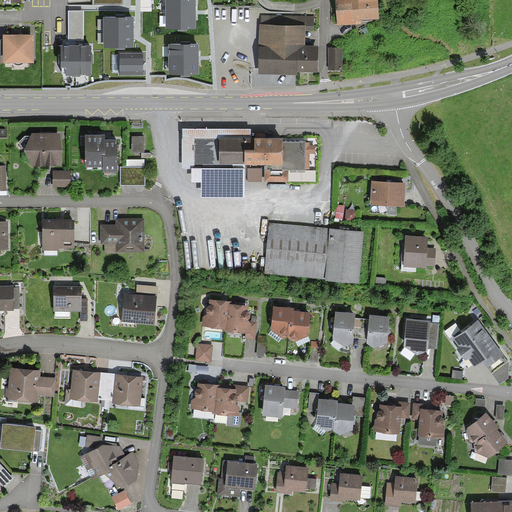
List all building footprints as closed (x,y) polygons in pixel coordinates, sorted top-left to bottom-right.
[(196,0),(165,0),(166,29),(197,29),(197,18),(197,7),(196,0)] [(378,0),(335,0),(337,25),(361,24),(361,20),(365,20),(380,19),(378,0)] [(84,11),(69,11),(69,39),(84,39),(84,11)] [(262,16),(261,25),(306,26),(306,30),(314,30),(315,17),(262,16)] [(134,17),(104,17),(104,48),(134,48),(134,36),(134,27),(134,17)] [(261,25),(260,25),(259,74),(297,75),(297,71),(318,71),(318,46),(305,46),(306,30),(306,26),(261,25)] [(34,34),(4,35),(4,40),(0,40),(0,55),(4,56),(4,62),(34,62),(34,34)] [(199,44),(170,44),(170,74),(199,74),(199,65),(199,53),(199,44)] [(62,67),(63,67),(62,74),(66,74),(66,75),(91,76),(92,45),(85,45),(71,45),(62,45),(62,67)] [(341,48),(329,48),(329,70),(341,70),(341,48)] [(145,53),(120,53),(120,75),(145,75),(145,65),(145,53)] [(251,129),(183,129),(182,167),(188,168),(192,169),(245,169),(245,165),(245,150),(255,150),(255,138),(255,136),(251,136),(251,129)] [(61,131),(32,130),(30,134),(25,134),(19,141),(25,147),(33,163),(61,163),(61,131)] [(103,134),(83,135),(84,167),(101,167),(101,152),(103,148),(103,139),(103,134)] [(143,136),(131,136),(131,152),(143,152),(143,136)] [(245,165),(265,165),(264,182),(288,182),(288,172),(306,172),(306,169),(310,169),(310,154),(316,154),(316,145),(310,145),(310,142),(306,142),(306,138),(255,138),(255,150),(245,150),(245,165)] [(116,171),(115,139),(103,139),(103,148),(101,152),(101,167),(101,171),(116,171)] [(144,167),(120,167),(120,185),(144,184),(144,167)] [(262,168),(248,169),(248,182),(262,182),(262,168)] [(70,184),(70,169),(53,169),(53,184),(70,184)] [(245,169),(192,169),(192,182),(202,182),(202,197),(245,198),(245,169)] [(406,182),(371,181),(370,205),(405,206),(406,182)] [(356,211),(346,210),(345,221),(355,221),(356,211)] [(75,217),(43,216),(43,249),(45,249),(44,254),(58,254),(58,250),(60,250),(60,246),(75,246),(75,217)] [(116,223),(101,223),(101,243),(105,243),(105,252),(116,252),(116,250),(145,250),(145,217),(116,217),(116,223)] [(363,231),(269,223),(267,247),(265,273),(359,281),(363,231)] [(429,236),(407,236),(407,243),(403,243),(402,261),(406,261),(406,265),(435,266),(436,248),(428,248),(429,236)] [(384,286),(386,277),(375,276),(374,285),(384,286)] [(125,290),(123,320),(155,323),(157,296),(159,297),(160,284),(137,282),(136,291),(125,290)] [(14,283),(0,283),(0,308),(14,309),(14,307),(20,307),(20,285),(14,285),(14,283)] [(81,284),(54,284),(54,310),(81,309),(81,297),(81,284)] [(203,324),(224,325),(227,326),(229,300),(230,298),(209,296),(209,302),(207,304),(207,308),(208,311),(204,315),(203,324)] [(227,326),(224,325),(224,328),(246,330),(245,336),(255,337),(257,320),(250,319),(248,317),(249,315),(250,310),(247,309),(248,302),(229,300),(227,326)] [(275,305),(272,330),(268,335),(278,342),(281,336),(289,336),(292,309),(292,307),(275,305)] [(292,309),(289,336),(295,341),(297,346),(309,341),(307,336),(309,311),(292,309)] [(337,311),(335,337),(345,346),(354,342),(354,337),(362,338),(363,319),(356,318),(356,312),(337,311)] [(376,347),(389,342),(390,316),(372,314),(372,319),(363,319),(362,338),(370,338),(369,342),(376,347)] [(419,354),(429,347),(436,348),(439,322),(409,319),(406,345),(419,354)] [(504,355),(480,320),(456,337),(476,366),(483,361),(487,367),(504,355)] [(458,323),(447,330),(451,336),(462,329),(458,323)] [(266,336),(258,335),(256,355),(265,356),(266,336)] [(318,342),(310,341),(309,359),(316,360),(318,342)] [(211,361),(213,344),(197,342),(195,360),(211,361)] [(42,368),(11,365),(9,386),(7,385),(6,392),(9,397),(38,400),(38,394),(55,395),(57,377),(41,375),(42,368)] [(208,373),(209,366),(189,365),(188,372),(208,373)] [(97,396),(105,397),(108,372),(72,369),(69,398),(97,401),(97,396)] [(108,372),(105,397),(112,398),(112,402),(139,404),(142,376),(108,372)] [(216,411),(219,386),(219,383),(197,381),(195,398),(191,397),(190,409),(216,411)] [(238,388),(219,386),(216,411),(238,413),(239,401),(247,402),(248,385),(238,384),(238,388)] [(286,385),(266,384),(264,414),(285,416),(286,407),(296,408),(297,390),(286,389),(286,385)] [(317,411),(318,393),(309,393),(308,411),(317,411)] [(357,396),(356,403),(356,415),(364,415),(365,397),(357,396)] [(320,398),(318,422),(328,429),(337,428),(338,402),(338,399),(320,398)] [(401,401),(400,405),(400,417),(408,417),(409,402),(401,401)] [(338,402),(337,428),(343,433),(355,427),(356,415),(356,403),(338,402)] [(420,418),(421,406),(421,402),(413,402),(412,417),(420,418)] [(400,417),(400,405),(375,404),(374,430),(399,431),(400,417)] [(446,408),(421,406),(420,418),(418,444),(436,445),(436,436),(444,437),(446,408)] [(470,440),(478,443),(500,427),(488,411),(468,425),(470,440)] [(36,423),(3,420),(1,445),(40,449),(42,429),(35,428),(36,423)] [(477,453),(490,456),(510,442),(500,427),(478,443),(477,453)] [(99,434),(87,433),(86,444),(98,445),(99,434)] [(120,445),(104,442),(81,455),(93,477),(103,472),(122,486),(137,477),(138,461),(133,451),(126,454),(120,445)] [(202,458),(174,456),(171,490),(183,491),(184,483),(200,484),(202,458)] [(511,473),(511,471),(511,459),(499,459),(498,473),(511,473)] [(0,460),(0,480),(5,486),(15,477),(0,460)] [(256,462),(228,460),(226,486),(217,486),(216,495),(239,496),(239,489),(254,489),(256,462)] [(308,468),(286,466),(286,473),(277,473),(276,489),(307,491),(308,468)] [(362,475),(340,474),(339,485),(332,485),(331,499),(341,500),(341,496),(360,497),(362,475)] [(395,486),(386,485),(384,506),(396,507),(397,499),(416,501),(418,476),(396,475),(395,486)] [(505,491),(506,477),(492,476),(491,491),(505,491)] [(125,489),(113,496),(119,509),(132,502),(125,489)] [(511,511),(511,501),(471,502),(470,511),(511,511)]
